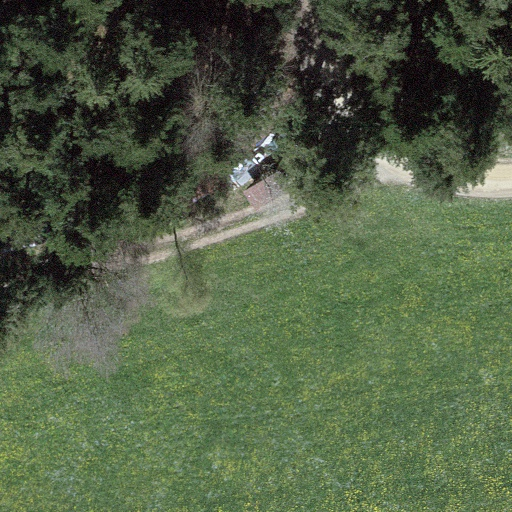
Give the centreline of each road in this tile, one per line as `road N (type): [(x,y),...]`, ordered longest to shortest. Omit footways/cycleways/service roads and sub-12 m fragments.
road 1 (track): [(0,220),(169,238),(377,151)]
road 2 (track): [(511,175),(433,169),(377,151),(363,138),(342,78),(342,0)]
